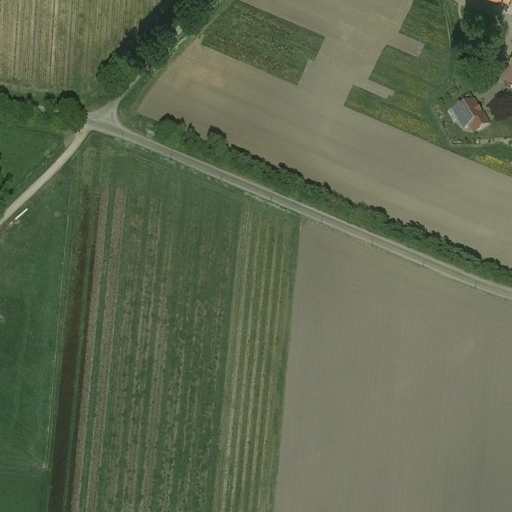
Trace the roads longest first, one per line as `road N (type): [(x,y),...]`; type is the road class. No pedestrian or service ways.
road 1 (unclassified): [(511,294),(95,121)]
road 2 (track): [(78,140),(46,470)]
road 3 (unclassified): [(207,0),(95,121)]
